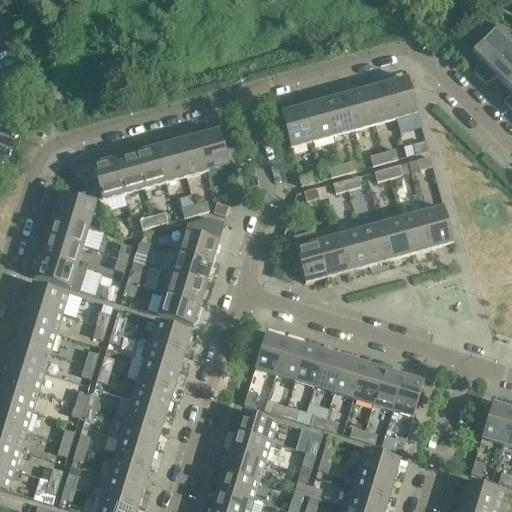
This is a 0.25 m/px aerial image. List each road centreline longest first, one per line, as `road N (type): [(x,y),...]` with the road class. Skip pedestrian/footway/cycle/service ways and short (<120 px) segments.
road 1 (residential): [(0,282),(35,162),(46,150),(241,93)]
road 2 (residential): [(471,367),(243,291)]
road 3 (residential): [(175,511),(243,291)]
road 4 (residential): [(243,291),(267,196),(241,93)]
road 5 (residential): [(241,93),(398,48),(412,51)]
road 6 (residential): [(422,511),(471,367)]
road 7 (residential): [(511,139),(412,51)]
